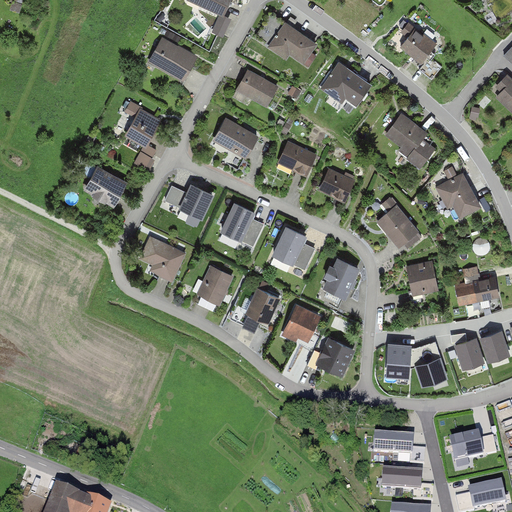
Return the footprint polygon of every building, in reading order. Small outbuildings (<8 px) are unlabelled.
[(188,0),(188,2),(222,16),(224,17),(231,0),(188,0)] [(234,21),(222,16),(215,33),(226,38),(234,21)] [(317,46),(283,24),(268,48),(288,61),(290,57),(304,66),(317,46)] [(436,45),(409,24),(402,33),(409,39),(402,47),(422,63),(436,45)] [(198,56),(162,38),(149,63),(185,82),(198,56)] [(338,64),(321,89),(343,104),(346,99),(358,108),(372,88),(338,64)] [(279,88),(247,71),(236,91),(268,109),(279,88)] [(511,78),(507,74),(496,87),(502,93),(497,98),(511,112),(511,78)] [(126,112),(135,118),(125,135),(145,146),(135,162),(147,169),(158,149),(148,144),(162,121),(131,103),(126,112)] [(429,133),(402,114),(387,136),(402,147),(400,151),(409,157),(407,160),(422,170),(437,149),(424,140),(429,133)] [(261,137),(227,119),(215,141),(248,159),(261,137)] [(318,153),(288,141),(279,164),(308,176),(318,153)] [(129,183),(98,166),(84,190),(115,207),(129,183)] [(357,179),(330,167),(320,190),(347,201),(357,179)] [(483,207),(462,172),(436,187),(449,209),(453,206),(461,220),(483,207)] [(206,217),(217,192),(194,182),(183,207),(206,217)] [(189,191),(173,184),(166,200),(181,207),(189,191)] [(390,210),(377,220),(400,248),(420,232),(392,197),(384,203),(390,210)] [(259,209),(237,200),(223,231),(245,240),(259,209)] [(267,223),(255,218),(245,242),(256,247),(267,223)] [(310,233),(290,223),(275,255),(295,264),(310,233)] [(187,253),(151,236),(140,258),(153,264),(150,270),(173,281),(187,253)] [(487,255),(493,242),(480,237),(474,249),(487,255)] [(317,247),(307,242),(296,265),(307,270),(317,247)] [(361,268),(338,257),(334,266),(331,265),(325,277),(328,279),(324,288),(346,298),(361,268)] [(433,261),(407,266),(413,295),(439,290),(433,261)] [(233,276),(210,265),(196,293),(220,304),(233,276)] [(466,281),(454,284),(459,306),(500,298),(495,276),(481,279),(478,266),(463,269),(466,281)] [(281,299),(258,288),(246,312),(249,314),(243,326),(255,332),(261,320),(269,323),(281,299)] [(321,315),(296,304),(282,335),(297,342),(299,337),(309,342),(321,315)] [(355,349),(328,337),(316,364),(343,376),(355,349)] [(511,354),(508,339),(484,345),(493,378),(511,372),(511,354)] [(413,344),(389,342),(387,376),(411,378),(413,344)] [(479,346),(455,352),(464,385),(488,378),(479,346)] [(442,357),(416,365),(423,386),(449,378),(442,357)] [(471,417),(445,425),(452,446),(478,438),(471,417)] [(416,433),(377,430),(375,450),(414,453),(416,433)] [(93,444),(83,440),(76,457),(88,462),(92,453),(89,452),(93,444)] [(424,473),(384,471),(383,490),(422,493),(424,473)] [(112,511),(115,505),(56,483),(44,511),(112,511)]
